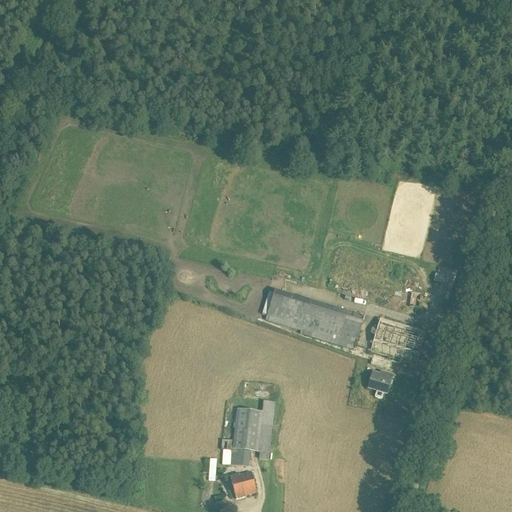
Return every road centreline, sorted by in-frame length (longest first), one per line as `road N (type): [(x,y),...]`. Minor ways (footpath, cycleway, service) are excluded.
road 1 (unclassified): [(407,511),(462,292),(511,148)]
road 2 (track): [(0,470),(193,511)]
road 3 (track): [(75,0),(0,143)]
